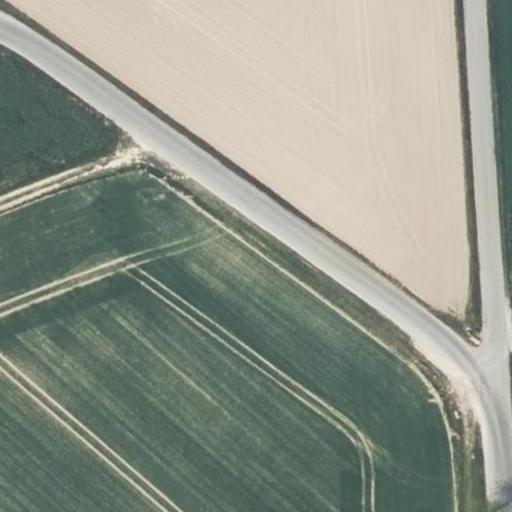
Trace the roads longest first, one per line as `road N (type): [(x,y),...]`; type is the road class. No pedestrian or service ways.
road 1 (unclassified): [(488,380),(0,23)]
road 2 (track): [(130,152),(418,365),(452,423),(460,511)]
road 3 (unclassified): [(488,380),(466,0)]
road 4 (track): [(0,207),(156,140)]
road 5 (unclassified): [(495,511),(488,380)]
